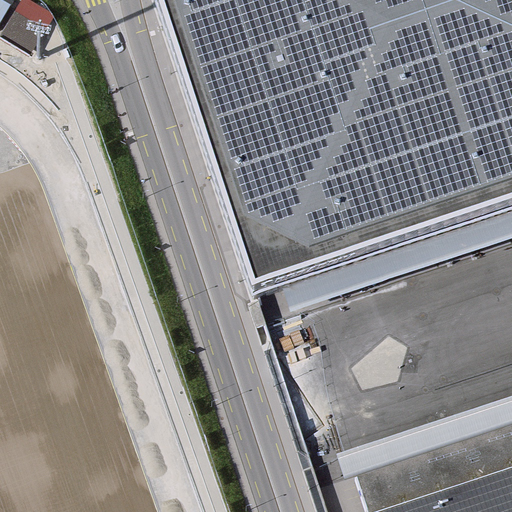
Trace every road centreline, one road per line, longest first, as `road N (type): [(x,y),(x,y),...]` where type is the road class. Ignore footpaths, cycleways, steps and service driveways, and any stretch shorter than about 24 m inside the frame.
road 1 (secondary): [(123,0),(315,511)]
road 2 (secondary): [(284,511),(116,0)]
